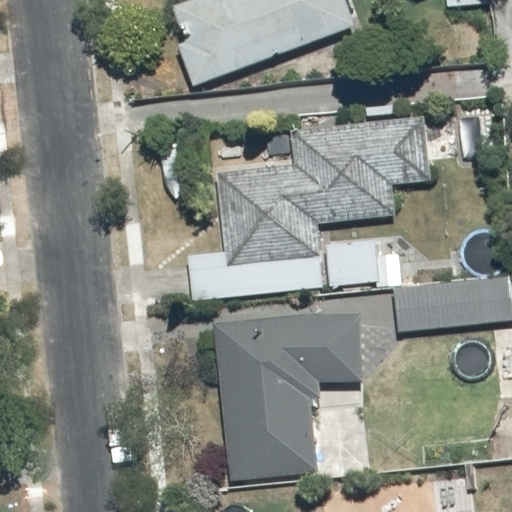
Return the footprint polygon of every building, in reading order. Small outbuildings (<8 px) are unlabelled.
[(188,0),(180,3),(206,86),(367,35),(355,0),(188,0)] [(305,170),(231,175),(237,247),(194,251),(198,304),(333,294),(328,222),(400,216),(398,188),(432,185),(426,115),(409,116),(407,98),(357,102),(359,123),(302,128),(305,170)] [(401,282),(402,236),(336,234),(335,280),(401,282)] [(511,245),(471,248),(473,280),(403,284),(407,331),(511,323),(511,245)] [(363,305),(224,316),(237,482),(327,475),(323,414),(371,410),(363,305)]
